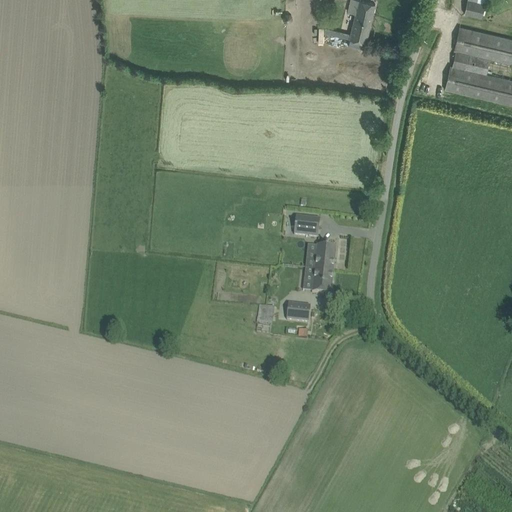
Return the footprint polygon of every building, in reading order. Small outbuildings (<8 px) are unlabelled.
[(350,0),(348,11),(356,13),(350,39),(366,43),(375,4),(359,0),(350,0)] [(485,4),(468,0),(464,14),(482,18),(485,4)] [(450,66),(445,89),(454,92),(511,105),(511,79),(486,73),(490,59),(511,64),(511,39),(469,29),(459,27),(454,50),(456,51),(452,66),(450,66)] [(294,235),(308,237),(318,238),(320,220),(296,217),(294,235)] [(317,246),(315,269),(333,272),(336,248),(317,246)] [(331,295),(333,272),(315,269),(312,293),(331,295)] [(287,320),(309,323),(310,307),(288,304),(287,320)] [(258,323),(275,323),(276,306),(258,305),(258,323)] [(299,330),(298,337),(307,338),(308,331),(299,330)]
